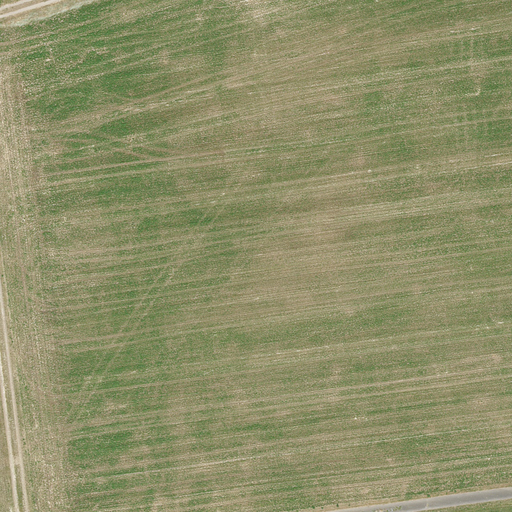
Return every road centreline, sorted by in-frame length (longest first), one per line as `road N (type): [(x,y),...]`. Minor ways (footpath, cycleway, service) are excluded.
road 1 (track): [(20,511),(0,351)]
road 2 (track): [(511,492),(366,511)]
